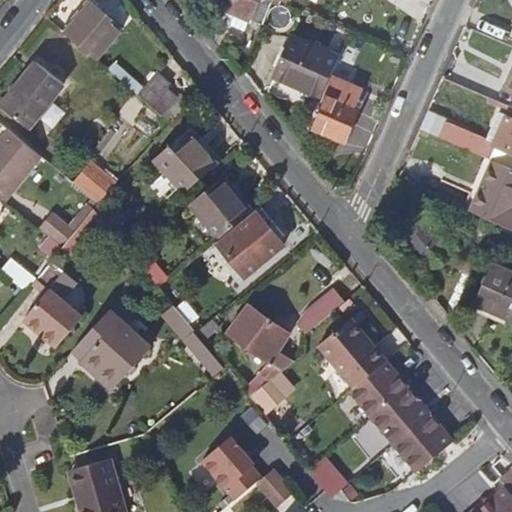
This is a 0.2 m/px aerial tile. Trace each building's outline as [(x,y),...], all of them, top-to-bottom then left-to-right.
[(90,0),(65,30),(100,59),(125,30),(90,0)] [(221,22),(244,31),(252,21),(260,0),(205,0),(227,9),(221,22)] [(275,77),(321,98),(331,76),(339,58),(292,38),(275,77)] [(39,61),(4,105),(32,127),(66,83),(39,61)] [(151,73),(135,92),(159,113),(180,88),(159,71),(156,76),(151,73)] [(368,92),(331,76),(321,98),(309,127),(346,142),(368,92)] [(511,120),(506,118),(496,141),(511,147),(511,120)] [(473,131),(446,119),(438,137),(466,149),(473,131)] [(187,191),(220,163),(191,128),(158,154),(187,191)] [(511,200),(511,168),(494,161),(472,213),(493,222),(501,225),(511,200)] [(95,163),(76,184),(99,203),(118,182),(95,163)] [(222,236),(250,212),(221,177),(192,202),(222,236)] [(54,210),(42,226),(62,241),(74,225),(54,210)] [(427,211),(403,231),(433,265),(444,256),(435,244),(447,234),(427,211)] [(226,238),(254,271),(284,245),(257,213),(226,238)] [(63,252),(73,260),(102,223),(93,214),(63,252)] [(488,224),(473,218),(465,235),(480,242),(488,224)] [(52,347),(80,316),(48,288),(63,271),(54,264),(34,287),(43,294),(21,320),(52,347)] [(511,319),(511,273),(494,266),(477,304),(511,319)] [(334,289),(307,311),(318,324),(345,302),(334,289)] [(181,302),(168,310),(211,375),(224,367),(181,302)] [(282,372),(295,362),(278,351),(290,333),(249,305),(228,333),(270,363),(282,372)] [(108,310),(71,351),(81,359),(79,362),(95,376),(102,368),(115,380),(125,370),(127,372),(150,347),(139,337),(147,328),(126,310),(118,319),(108,310)] [(354,388),(387,360),(365,335),(360,339),(346,324),(318,347),(354,388)] [(387,360),(354,388),(350,391),(373,419),(412,385),(403,374),(398,378),(393,373),(396,371),(387,360)] [(270,383),(282,372),(270,363),(261,372),(270,383)] [(102,368),(95,376),(108,388),(115,380),(102,368)] [(412,385),(373,419),(395,445),(432,415),(423,404),(421,406),(417,401),(422,397),(412,385)] [(432,415),(395,445),(417,471),(454,440),(446,430),(443,432),(439,427),(444,423),(435,412),(432,415)] [(202,458),(234,498),(263,475),(230,435),(202,458)] [(314,468),(334,494),(350,481),(330,455),(314,468)] [(80,511),(125,511),(109,458),(73,468),(83,499),(77,501),(80,511)] [(479,507),(483,511),(511,511),(511,489),(509,487),(499,495),(501,498),(496,502),(492,497),(479,507)]
